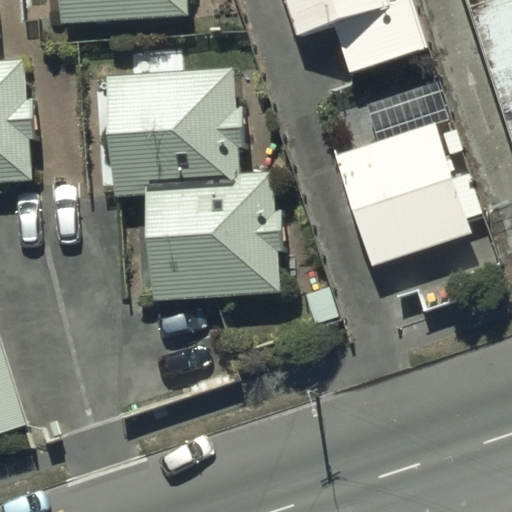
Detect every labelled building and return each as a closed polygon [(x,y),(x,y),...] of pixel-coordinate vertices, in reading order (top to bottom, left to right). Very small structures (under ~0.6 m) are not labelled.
[(194,24),(192,0),(68,0),(70,32),(194,24)] [(387,11),(383,0),(282,0),(297,47),(336,35),(350,81),(427,58),(411,4),(387,11)] [(511,0),(476,0),(511,109),(511,0)] [(0,193),(39,191),(31,76),(0,79),(0,78),(0,193)] [(246,188),(239,76),(116,83),(123,196),(153,194),(246,188)] [(381,273),(477,242),(442,134),(346,165),(381,273)] [(284,300),(277,186),(246,188),(153,194),(161,309),(284,300)] [(0,443),(32,434),(0,336),(0,443)]
